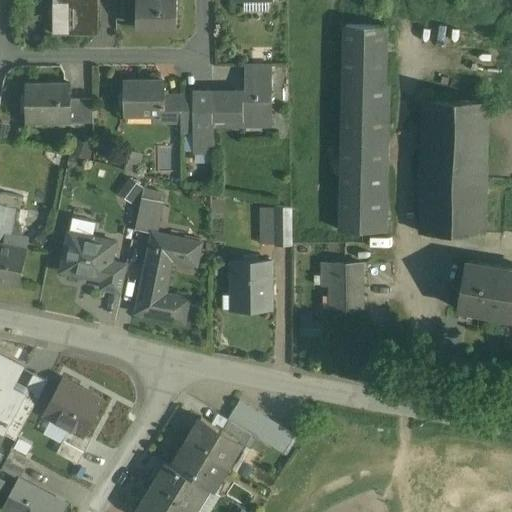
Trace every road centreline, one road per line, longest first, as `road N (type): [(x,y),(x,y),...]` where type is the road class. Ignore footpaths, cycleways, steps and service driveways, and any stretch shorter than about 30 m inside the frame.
road 1 (residential): [(511,426),(178,362)]
road 2 (residential): [(0,55),(190,58),(205,31),(205,0)]
road 3 (residential): [(178,362),(0,321)]
road 4 (residential): [(89,511),(178,362)]
